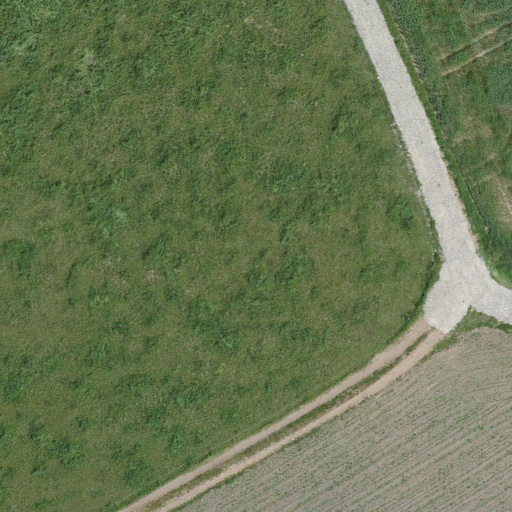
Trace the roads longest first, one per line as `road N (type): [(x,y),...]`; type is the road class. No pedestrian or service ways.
road 1 (track): [(138,511),(437,319),(455,291),(457,257)]
road 2 (track): [(349,0),(457,257),(478,278),(511,290)]
